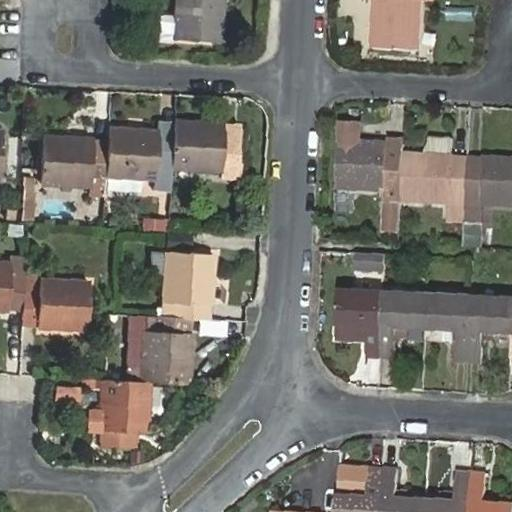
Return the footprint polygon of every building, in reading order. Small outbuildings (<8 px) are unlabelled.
[(223,0),(176,0),(174,40),(221,42),(222,21),(217,21),(217,10),(223,10),(223,0)] [(372,28),(371,49),(418,50),(420,0),(422,0),(432,0),(373,0),(373,17),(378,17),(378,28),(372,28)] [(160,36),(172,37),(173,14),(162,14),(160,36)] [(242,125),(226,124),(226,121),(208,121),(208,126),(197,126),(197,120),(174,119),(174,133),(172,166),(224,168),(224,174),(240,174),(242,125)] [(382,201),(401,202),(401,200),(402,178),(403,154),(404,146),(404,141),(389,140),(389,144),(370,143),(370,148),(359,148),(360,122),(339,121),(336,187),(383,190),(382,201)] [(174,133),(159,132),(159,130),(109,128),(108,141),(106,174),(140,176),(157,176),(156,185),(172,186),(172,166),(174,133)] [(64,137),(42,136),(40,183),(91,185),(91,194),(105,195),(106,189),(106,174),(108,141),(93,140),(93,138),(75,137),(74,142),(63,142),(64,137)] [(402,178),(401,200),(451,202),(450,219),(465,219),(468,159),(453,158),(454,141),(427,140),(423,155),(403,154),(402,178)] [(501,159),(483,158),(483,160),(468,159),(465,219),(463,246),(480,247),(483,203),(511,204),(511,164),(501,164),(501,159)] [(140,176),(106,174),(106,189),(139,190),(140,176)] [(22,198),(21,217),(34,218),(36,199),(22,198)] [(237,202),(237,216),(252,217),(252,202),(237,202)] [(169,234),(168,247),(191,248),(192,235),(169,234)] [(207,319),(208,304),(210,304),(211,285),(206,285),(206,274),(212,274),(213,253),(167,250),(163,317),(189,318),(207,319)] [(386,273),(388,253),(357,251),(356,271),(386,273)] [(0,308),(9,309),(9,307),(23,307),(25,272),(26,257),(11,256),(11,262),(0,261),(0,308)] [(88,328),(90,282),(40,280),(40,273),(25,272),(23,307),(22,323),(38,323),(38,326),(56,327),(56,321),(67,322),(67,327),(88,328)] [(336,338),(359,340),(359,337),(367,338),(366,357),(381,357),(384,294),(338,291),(336,338)] [(384,294),(381,357),(395,358),(397,327),(426,329),(428,296),(384,294)] [(428,296),(426,329),(444,330),(456,330),(454,361),(468,362),(471,298),(428,296)] [(511,300),(471,298),(468,362),(482,362),(484,332),(511,333),(511,300)] [(184,362),(185,351),(190,351),(191,333),(188,333),(189,318),(163,317),(130,315),(127,380),(149,381),(189,383),(190,362),(184,362)] [(127,380),(105,379),(102,379),(101,400),(107,401),(106,412),(101,411),(100,430),(103,430),(102,445),(134,447),(135,431),(146,432),(149,381),(127,380)] [(335,511),(381,511),(383,468),(368,467),(367,498),(336,497),(335,511)] [(383,468),(381,511),(426,511),(427,501),(397,500),(398,468),(383,468)] [(427,501),(426,511),(469,511),(471,472),(457,471),(455,503),(427,501)] [(471,472),(469,511),(511,511),(511,505),(485,504),(487,473),(471,472)]
